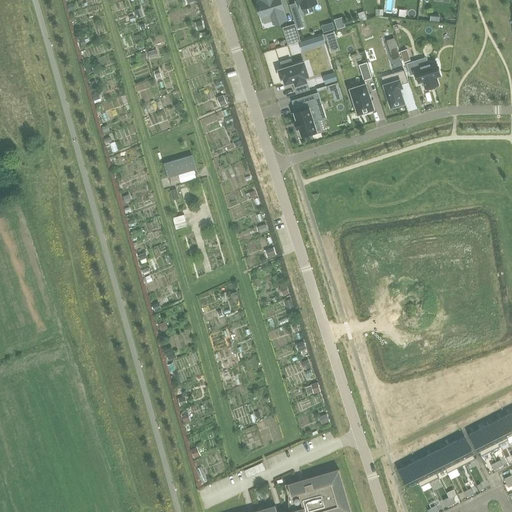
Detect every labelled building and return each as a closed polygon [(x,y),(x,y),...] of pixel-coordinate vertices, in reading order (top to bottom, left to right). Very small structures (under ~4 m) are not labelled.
[(261,0),(262,1),(257,2),(261,16),(270,14),(273,23),(285,19),(279,0),(261,0)] [(304,26),(300,14),(293,16),(297,28),(304,26)] [(197,30),(204,28),(201,20),(195,22),(197,30)] [(288,38),(290,44),(300,41),(295,24),(288,26),(292,37),(288,38)] [(322,35),(311,38),(314,47),(325,43),(322,35)] [(282,68),(278,70),(281,78),(283,78),(285,84),(294,81),(295,85),(294,85),(296,93),(309,89),(305,77),(308,76),(304,61),(292,65),(290,59),(280,62),(282,68)] [(412,61),(406,63),(410,75),(415,73),(418,82),(423,81),(425,88),(428,88),(436,85),(438,84),(436,77),(440,75),(438,69),(439,69),(439,67),(438,67),(436,61),(428,63),(415,68),(412,61)] [(372,79),(367,63),(359,65),(363,81),(372,79)] [(408,82),(404,69),(392,73),(395,80),(383,84),(386,91),(384,92),(386,98),(388,98),(391,107),(404,103),(400,88),(402,87),(401,84),(408,82)] [(325,85),(336,81),(334,73),(322,76),(325,85)] [(330,92),(332,91),(339,89),(337,83),(328,86),(330,92)] [(365,84),(350,88),(353,98),(351,99),(353,106),(355,106),(358,113),(365,111),(366,113),(372,111),(371,109),(373,108),(365,84)] [(311,132),(312,135),(321,132),(321,129),(318,120),(314,121),(310,108),(318,105),(314,93),(293,100),(297,111),(294,112),(296,120),(294,120),(297,128),(299,128),(301,135),(311,132)] [(217,99),(220,108),(227,105),(223,96),(217,99)] [(168,177),(196,169),(192,154),(163,163),(168,177)] [(172,189),(170,190),(173,200),(175,199),(179,198),(176,189),(176,188),(172,189)] [(176,229),(187,226),(184,214),(172,218),(176,229)] [(482,221),(351,242),(371,306),(392,300),(378,257),(485,240),(482,221)] [(274,246),(265,249),(267,257),(276,254),(274,246)] [(478,320),(385,349),(391,367),(499,333),(487,255),(468,258),(473,290),(469,291),(472,306),(476,305),(478,320)] [(280,286),(283,295),(289,292),(286,284),(280,286)] [(176,357),(174,350),(166,353),(168,360),(176,357)] [(314,391),(314,392),(320,390),(317,381),(311,383),(311,385),(314,391)] [(319,416),(322,424),(330,421),(326,413),(319,416)] [(499,419),(498,420),(508,439),(507,437),(511,434),(511,425),(507,415),(506,416),(504,417),(499,419)] [(490,424),(489,425),(500,446),(499,444),(508,439),(498,420),(497,420),(495,422),(490,424)] [(481,429),(480,429),(491,451),(500,446),(489,425),(488,425),(486,426),(481,429)] [(472,433),(470,434),(470,435),(481,456),(491,451),(480,429),(479,430),(477,431),(472,433)] [(456,441),(455,442),(466,463),(475,458),(464,437),(461,439),(456,441)] [(447,446),(446,446),(457,468),(466,463),(455,442),(454,442),(452,443),(447,446)] [(438,450),(437,451),(447,472),(457,468),(446,446),(445,447),(442,448),(438,450)] [(429,455),(427,455),(438,477),(439,477),(437,472),(445,468),(447,473),(447,472),(437,451),(436,451),(433,452),(429,455)] [(419,459),(418,460),(429,482),(438,477),(427,455),(427,456),(424,457),(419,459)] [(410,464),(409,465),(420,486),(429,482),(418,460),(417,460),(415,462),(410,464)] [(496,461),(490,464),(493,469),(499,467),(496,461)] [(401,469),(400,469),(401,473),(408,487),(417,482),(420,486),(409,465),(408,465),(406,466),(401,469)] [(254,511),(249,511),(351,511),(339,468),(303,479),(297,480),(288,483),(285,484),(288,495),(288,505),(289,505),(289,509),(289,511),(284,511),(277,511),(275,504),(254,511)] [(448,497),(443,499),(446,507),(452,504),(449,498),(448,497)]
